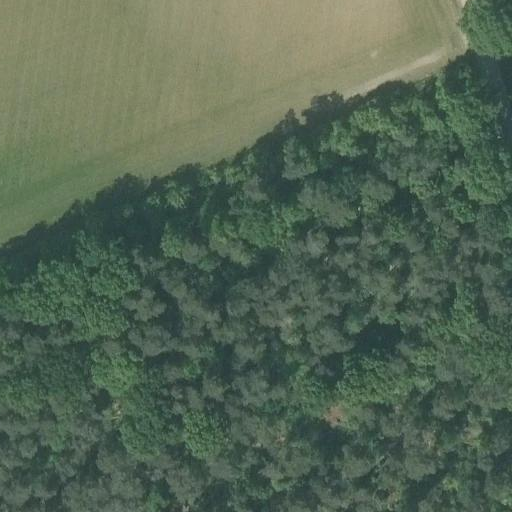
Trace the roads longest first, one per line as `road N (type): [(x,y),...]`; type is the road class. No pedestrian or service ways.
road 1 (track): [(493,133),(0,352)]
road 2 (track): [(119,300),(135,511)]
road 3 (unclassified): [(467,0),(511,141)]
